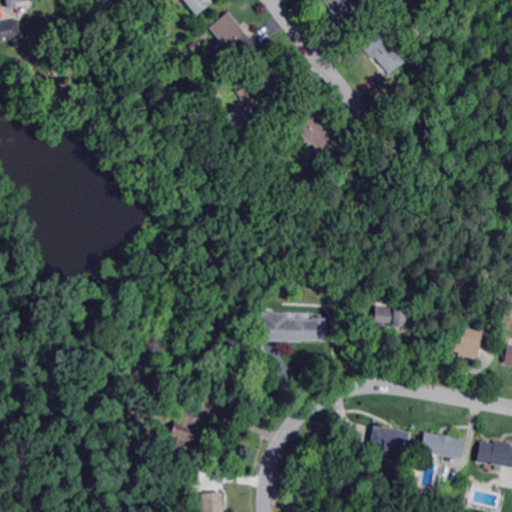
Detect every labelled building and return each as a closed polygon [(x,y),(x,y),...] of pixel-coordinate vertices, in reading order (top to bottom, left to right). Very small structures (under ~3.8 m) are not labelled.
[(32,0),(33,1),(32,1),(30,1),(15,3),(16,8),(8,9),(7,6),(7,4),(6,4),(5,0),(32,0)] [(213,0),(195,15),(183,0),(213,0)] [(340,22),(340,21),(336,24),(334,21),(327,11),(331,8),(324,0),(351,0),(355,5),(357,8),(340,22)] [(250,38),(252,36),(259,44),(261,46),(248,57),(240,48),(233,54),(210,26),(229,11),(250,37),(250,38)] [(0,41),(0,22),(19,19),(19,20),(22,37),(0,41)] [(405,61),(389,74),(388,73),(385,69),(384,67),(375,57),(374,58),(372,59),(368,54),(358,42),(377,27),(405,61)] [(273,100),(248,69),(265,55),(290,86),(287,89),(274,99),(273,100)] [(246,93),(248,91),(256,101),(255,102),(249,107),(247,105),(237,92),(242,88),(246,93)] [(334,142),(320,154),(311,143),(309,144),(304,137),(292,123),(287,117),(303,104),(324,130),(332,140),(334,142)] [(240,135),(224,118),(238,106),(240,109),(242,110),(246,115),(251,121),(253,123),(240,135)] [(415,327),(404,326),(404,328),(389,326),(374,325),(374,323),(376,306),(394,308),(395,302),(417,305),(415,327)] [(313,319),(313,317),(327,318),(326,341),(320,340),(303,340),(302,342),(274,341),(263,340),(262,340),(263,312),(291,313),(290,318),(313,319)] [(477,359),(473,358),(465,356),(462,356),(460,355),(458,355),(458,354),(459,352),(454,351),(455,344),(459,326),(482,331),(482,333),(480,343),(478,355),(477,357),(477,358),(477,359)] [(511,343),(506,343),(502,363),(511,365),(511,343)] [(187,395),(184,394),(181,392),(174,389),(180,378),(193,385),(189,392),(187,395)] [(192,441),(187,439),(183,452),(167,447),(178,413),(191,417),(195,418),(192,427),(196,428),(192,441)] [(394,428),(403,430),(403,431),(411,433),(407,453),(386,449),(371,447),(374,431),(374,429),(375,426),(380,427),(383,428),(383,426),(389,427),(394,428)] [(438,434),(439,433),(441,434),(455,436),(455,438),(465,440),(462,457),(461,459),(454,457),(444,455),(441,455),(422,451),(423,449),(426,432),(438,434)] [(511,444),(511,467),(502,466),(477,461),(481,441),(494,443),(494,442),(494,440),(501,442),(504,442),(511,444)] [(202,511),(201,494),(202,494),(218,492),(223,492),(224,511),(202,511)]
